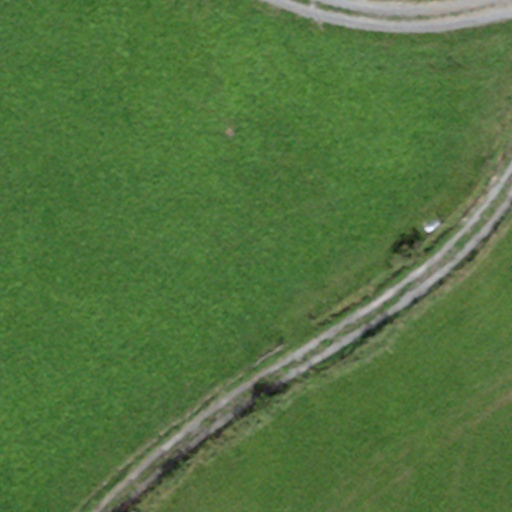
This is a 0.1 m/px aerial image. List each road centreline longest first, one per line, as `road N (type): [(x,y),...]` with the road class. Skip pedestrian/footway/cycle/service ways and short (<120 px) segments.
road 1 (track): [(511,148),(452,246),(114,511)]
road 2 (track): [(292,0),(393,16),(511,6)]
